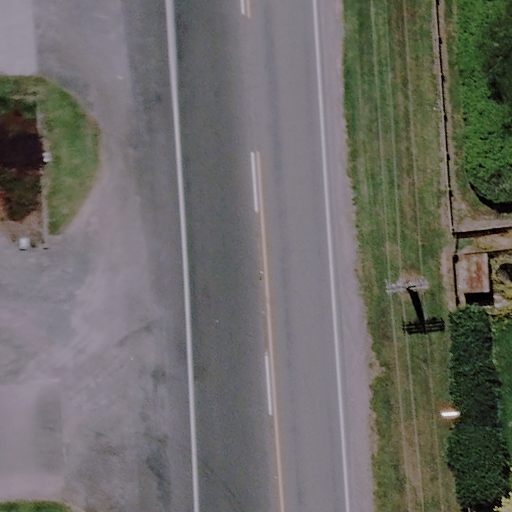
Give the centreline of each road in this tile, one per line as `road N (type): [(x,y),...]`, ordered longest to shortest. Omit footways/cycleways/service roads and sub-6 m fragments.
road 1 (tertiary): [(238,424),(217,0)]
road 2 (residential): [(238,424),(0,432)]
